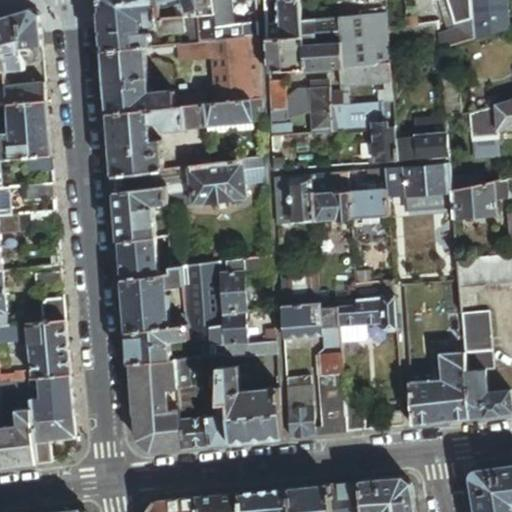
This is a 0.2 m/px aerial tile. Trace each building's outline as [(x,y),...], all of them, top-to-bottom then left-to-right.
[(160,7),(159,0),(99,0),(104,54),(147,50),(151,49),(150,35),(147,33),(146,33),(144,24),(147,24),(147,25),(150,27),(163,26),(163,21),(161,21),(160,7)] [(212,0),(159,0),(160,7),(181,0),(197,0),(198,3),(200,17),(216,16),(212,0)] [(212,0),(216,16),(219,29),(236,27),(232,6),(231,0),(212,0)] [(259,23),(257,0),(247,0),(249,25),(259,23)] [(301,0),(279,0),(281,38),(304,36),(303,21),(301,0)] [(449,0),(439,0),(445,17),(454,14),(449,0)] [(475,25),(475,23),(472,0),(449,0),(454,14),(458,29),(475,25)] [(472,0),(475,23),(509,14),(508,0),(472,0)] [(188,18),(200,17),(198,3),(187,6),(184,11),(185,19),(188,18)] [(17,16),(0,22),(4,62),(4,66),(5,73),(6,72),(16,71),(24,70),(22,49),(43,47),(40,17),(32,12),(17,16)] [(391,46),(389,29),(388,14),(341,17),(343,43),(345,68),(392,65),(391,46)] [(476,38),(510,29),(509,14),(475,23),(475,25),(476,38)] [(201,31),(219,29),(216,16),(200,17),(201,31)] [(202,44),(201,31),(200,17),(188,18),(189,32),(193,32),(194,45),(202,44)] [(343,43),(341,17),(303,21),(304,36),(305,46),(343,43)] [(189,32),(188,18),(185,19),(163,21),(163,26),(164,34),(189,32)] [(440,21),(415,25),(416,42),(441,37),(441,35),(440,21)] [(260,38),(259,23),(249,25),(236,27),(219,29),(201,31),(202,44),(213,43),(260,38)] [(415,25),(408,26),(389,29),(391,46),(416,42),(415,25)] [(442,48),(476,38),(475,25),(458,29),(441,35),(441,37),(442,48)] [(305,46),(304,36),(281,38),(268,40),(270,74),(307,71),(305,46)] [(217,105),(264,100),(260,38),(213,43),(217,105)] [(345,68),(343,43),(305,46),(307,71),(345,68)] [(194,45),(169,47),(171,69),(204,66),(202,44),(194,45)] [(147,50),(104,54),(110,116),(176,109),(175,93),(175,92),(151,93),(147,50)] [(386,82),(393,82),(392,65),(345,68),(346,85),(386,82)] [(270,82),(273,123),(285,122),(283,92),(283,81),(270,82)] [(395,103),(393,82),(386,82),(387,92),(381,92),(381,104),(388,103),(395,103)] [(48,102),(46,83),(17,86),(13,86),(6,88),(7,106),(9,106),(48,102)] [(334,134),(332,107),(331,95),(331,88),(312,89),(315,135),(334,134)] [(176,109),(189,108),(188,93),(187,91),(182,92),(175,93),(176,109)] [(189,108),(207,106),(207,96),(201,92),(188,93),(189,108)] [(283,92),(285,122),(292,122),(290,92),(283,92)] [(331,95),(332,107),(347,106),(346,95),(346,93),(331,95)] [(346,95),(347,106),(357,106),(356,94),(346,95)] [(253,124),(265,123),(264,100),(217,105),(207,106),(209,128),(253,124)] [(511,130),(511,100),(497,105),(499,132),(511,130)] [(52,157),(48,102),(9,106),(7,106),(11,135),(14,160),(27,159),(52,157)] [(347,106),(349,133),(376,131),(374,111),(389,110),(388,103),(381,104),(357,106),(347,106)] [(472,113),(474,140),(500,139),(499,132),(497,105),(472,113)] [(169,132),(209,128),(207,106),(189,108),(176,109),(110,116),(115,178),(165,172),(163,142),(160,141),(153,141),(152,136),(151,126),(162,125),(169,132)] [(347,106),(332,107),(334,134),(349,133),(347,106)] [(398,140),(395,109),(389,110),(374,111),(376,131),(378,157),(378,163),(399,162),(398,140)] [(447,118),(416,121),(418,138),(449,135),(448,120),(447,118)] [(253,124),(209,128),(210,137),(254,132),(253,124)] [(290,127),(273,128),(274,139),(291,137),(290,127)] [(14,160),(11,135),(2,135),(4,161),(14,160)] [(450,157),(449,135),(418,138),(420,160),(450,157)] [(399,162),(420,160),(418,138),(398,140),(399,162)] [(54,170),(52,157),(27,159),(28,172),(54,170)] [(284,157),(275,159),(276,174),(292,172),(284,157)] [(451,164),(450,157),(420,160),(421,167),(451,164)] [(266,160),(244,162),(247,187),(268,184),(266,160)] [(244,162),(244,161),(191,169),(194,194),(196,207),(249,199),(247,187),(244,162)] [(452,177),(451,164),(421,167),(405,168),(408,196),(453,192),(452,177)] [(408,196),(405,168),(386,170),(387,190),(388,198),(406,197),(408,196)] [(168,187),(169,198),(194,194),(191,169),(167,171),(167,172),(168,187)] [(497,183),(502,182),(501,172),(495,170),(462,175),(465,190),(497,183)] [(167,172),(115,180),(117,193),(168,187),(167,172)] [(352,193),(351,173),(338,175),(338,177),(340,194),(352,193)] [(338,175),(313,177),(315,196),(330,195),(328,177),(338,177),(338,175)] [(462,175),(452,177),(453,192),(465,190),(462,175)] [(313,177),(291,179),(292,181),(293,207),(294,224),(317,222),(315,196),(313,177)] [(340,194),(338,177),(328,177),(330,195),(340,194)] [(293,207),(292,181),(279,181),(281,208),(293,207)] [(497,183),(498,199),(509,198),(508,181),(502,182),(497,183)] [(498,199),(497,183),(465,190),(453,192),(454,205),(455,220),(499,215),(498,199)] [(56,200),(55,184),(24,187),(25,203),(56,200)] [(121,245),(157,240),(155,211),(168,209),(167,189),(117,195),(121,245)] [(388,198),(387,190),(352,193),(354,219),(389,217),(388,198)] [(406,197),(407,210),(454,205),(453,192),(408,196),(406,197)] [(354,219),(352,193),(340,194),(330,195),(315,196),(317,222),(354,219)] [(59,231),(57,212),(29,214),(30,223),(31,233),(59,231)] [(30,223),(29,214),(3,217),(4,221),(15,220),(16,225),(30,223)] [(158,247),(171,246),(170,238),(157,240),(158,247)] [(124,282),(161,278),(160,269),(158,247),(157,240),(121,245),(124,282)] [(9,246),(2,247),(3,260),(10,259),(9,246)] [(62,267),(60,249),(33,252),(34,262),(35,270),(40,269),(62,267)] [(511,255),(458,261),(461,287),(511,282),(511,255)] [(246,275),(275,272),(274,257),(245,261),(245,272),(246,275)] [(245,272),(245,261),(224,264),(224,274),(245,272)] [(35,270),(34,262),(9,263),(10,272),(35,270)] [(224,274),(224,264),(184,269),(186,288),(189,317),(189,324),(184,330),(189,330),(190,337),(213,335),(214,348),(229,347),(227,313),(224,274)] [(64,290),(62,267),(40,269),(42,292),(64,290)] [(173,276),(172,270),(172,268),(160,269),(161,278),(173,276)] [(186,288),(184,269),(172,270),(173,276),(161,278),(124,282),(129,334),(173,331),(172,319),(171,310),(173,309),(174,307),(175,303),(174,301),(172,299),(170,298),(169,290),(186,288)] [(0,314),(8,314),(4,273),(0,272),(0,314)] [(248,312),(246,275),(245,272),(224,274),(227,313),(248,312)] [(298,272),(282,274),(283,288),(300,287),(299,273),(298,272)] [(299,273),(300,287),(321,285),(320,272),(299,273)] [(369,272),(358,273),(359,286),(371,285),(369,272)] [(379,301),(396,299),(394,283),(378,284),(379,301)] [(359,286),(360,302),(379,301),(378,284),(371,285),(359,286)] [(300,287),(283,288),(285,308),(323,305),(321,285),(300,287)] [(67,322),(65,299),(48,301),(42,306),(44,323),(67,322)] [(386,332),(398,331),(396,299),(379,301),(360,302),(358,302),(359,308),(340,309),(342,328),(365,326),(386,325),(386,332)] [(323,305),(285,308),(287,341),(325,338),(326,351),(343,349),(343,344),(342,328),(340,309),(340,304),(323,305)] [(463,312),(466,354),(467,372),(487,371),(494,371),(489,310),(463,312)] [(250,345),(248,312),(227,313),(229,347),(250,345)] [(10,327),(8,314),(0,314),(0,327),(7,327),(10,327)] [(172,319),(173,331),(184,330),(189,324),(189,317),(172,319)] [(67,322),(44,323),(29,325),(31,340),(33,372),(34,379),(40,379),(72,376),(72,375),(67,322)] [(31,340),(29,325),(10,327),(7,327),(8,341),(8,342),(31,340)] [(365,326),(342,328),(343,344),(363,342),(367,339),(365,326)] [(7,327),(0,327),(0,351),(9,350),(8,342),(8,341),(7,327)] [(173,331),(129,334),(132,366),(174,362),(173,343),(190,342),(190,337),(189,330),(184,330),(173,331)] [(251,356),(280,354),(279,343),(272,343),(250,345),(251,356)] [(224,358),(251,356),(250,345),(229,347),(224,358)] [(224,358),(229,347),(214,348),(203,349),(204,360),(224,358)] [(9,350),(0,351),(0,371),(0,372),(11,371),(9,350)] [(445,384),(412,386),(415,425),(471,419),(467,372),(466,354),(443,356),(445,384)] [(324,435),(350,432),(348,408),(344,358),(318,360),(324,435)] [(178,370),(177,362),(174,362),(132,366),(136,415),(137,415),(156,414),(155,407),(163,406),(162,397),(162,392),(174,391),(180,390),(178,370)] [(232,406),(233,444),(285,439),(282,390),(262,392),(263,397),(251,398),(251,393),(244,393),(243,382),(242,367),(223,369),(223,402),(223,406),(232,406)] [(192,369),(178,370),(180,390),(194,389),(192,369)] [(467,372),(471,419),(472,419),(511,413),(511,392),(489,394),(487,371),(467,372)] [(0,376),(1,383),(19,381),(31,380),(34,379),(33,372),(0,376)] [(75,417),(72,376),(40,379),(40,385),(42,399),(37,399),(33,400),(34,411),(35,421),(75,417)] [(313,378),(289,380),(290,396),(314,394),(313,378)] [(31,386),(31,380),(19,381),(20,390),(22,390),(25,390),(32,389),(31,386)] [(1,383),(0,383),(0,419),(2,420),(0,397),(0,396),(2,392),(20,390),(19,381),(1,383)] [(27,411),(34,411),(33,400),(32,393),(32,389),(25,390),(22,390),(24,411),(27,411)] [(183,422),(200,420),(197,389),(194,389),(180,390),(182,412),(183,422)] [(176,412),(182,412),(180,390),(174,391),(174,396),(175,405),(176,412)] [(314,394),(290,396),(293,438),(317,435),(314,394)] [(163,406),(175,405),(174,396),(162,397),(163,406)] [(156,414),(176,412),(175,405),(163,406),(155,407),(156,414)] [(185,449),(233,444),(232,406),(223,406),(223,417),(200,420),(183,422),(185,449)] [(350,432),(365,430),(363,407),(348,408),(350,432)] [(37,443),(35,421),(34,411),(27,411),(24,411),(18,412),(19,424),(23,428),(20,431),(18,429),(0,430),(0,469),(39,465),(37,443)] [(156,414),(137,415),(141,442),(154,452),(185,449),(183,422),(182,412),(176,412),(156,414)] [(396,427),(406,426),(405,413),(395,414),(396,427)] [(77,438),(75,417),(35,421),(37,443),(50,441),(77,438)] [(50,441),(37,443),(39,465),(52,463),(50,441)] [(511,511),(511,467),(481,471),(478,471),(475,474),(473,477),(473,479),(478,511),(511,511)] [(405,479),(362,483),(364,511),(418,511),(414,485),(405,479)] [(364,511),(362,483),(333,486),(335,511),(364,511)] [(335,511),(333,486),(292,490),(293,511),(335,511)] [(293,511),(292,490),(241,495),(242,511),(293,511)] [(242,511),(241,495),(198,499),(200,511),(242,511)] [(200,511),(198,499),(189,500),(191,511),(200,511)] [(191,511),(189,500),(158,503),(151,511),(150,511),(191,511)]
